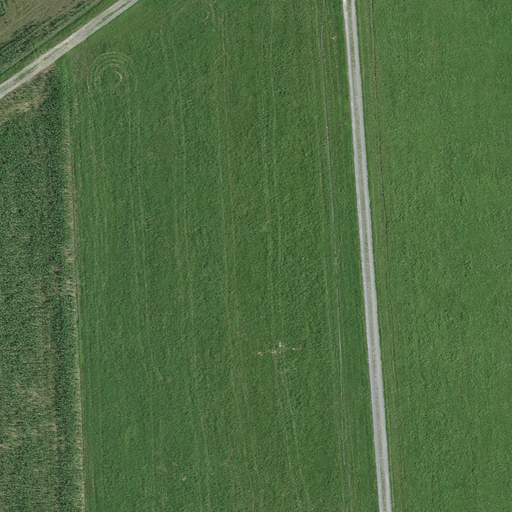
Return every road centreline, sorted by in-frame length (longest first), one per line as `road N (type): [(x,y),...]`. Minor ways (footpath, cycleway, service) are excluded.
road 1 (track): [(349,0),(385,511)]
road 2 (track): [(0,92),(129,0)]
